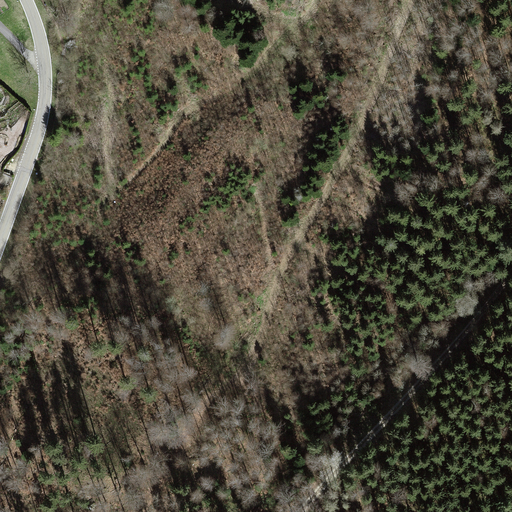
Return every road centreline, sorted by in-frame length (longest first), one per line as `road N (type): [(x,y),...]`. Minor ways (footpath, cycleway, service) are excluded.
road 1 (track): [(143,511),(185,434),(258,348),(278,281),(372,106),(411,0)]
road 2 (track): [(511,266),(311,511)]
road 3 (tertiary): [(0,249),(44,90)]
